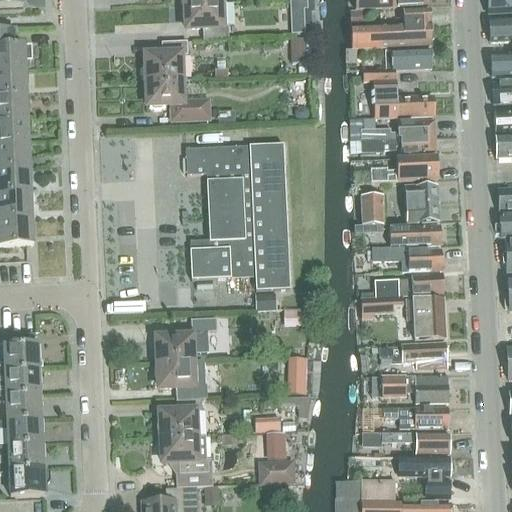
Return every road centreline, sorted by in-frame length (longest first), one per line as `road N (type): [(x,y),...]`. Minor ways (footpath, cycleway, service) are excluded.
road 1 (residential): [(492,511),(466,0)]
road 2 (residential): [(89,295),(73,0)]
road 3 (residential): [(94,511),(89,295)]
